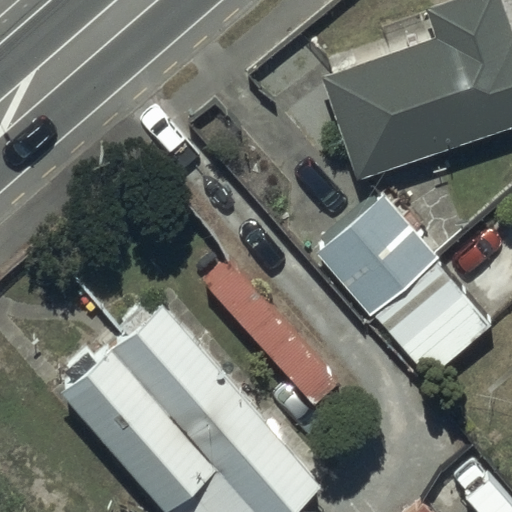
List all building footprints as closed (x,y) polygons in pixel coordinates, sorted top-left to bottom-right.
[(422,0),(433,28),(321,66),(355,169),(511,112),(511,25),(502,0),(422,0)] [(371,307),(430,254),(437,249),(381,185),(316,244),(371,307)] [(228,252),(203,275),(311,393),(336,370),(228,252)] [(430,254),(371,307),(427,371),(487,319),(430,254)] [(168,302),(67,391),(173,511),(290,511),(325,482),(168,302)] [(430,511),(416,495),(395,511),(430,511)]
